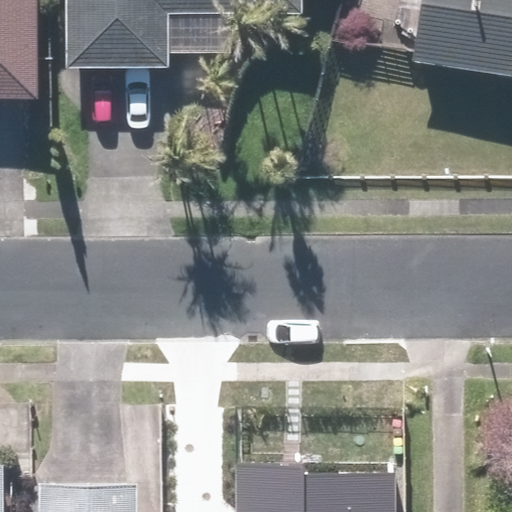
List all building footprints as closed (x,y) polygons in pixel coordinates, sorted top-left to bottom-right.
[(0,0),(0,88),(47,88),(46,34),(45,0),(0,0)] [(45,0),(46,34),(69,34),(70,61),(176,61),(176,11),(306,10),(306,0),(45,0)] [(511,0),(425,0),(420,57),(511,68),(511,0)] [(9,511),(12,457),(0,456),(0,511),(9,511)] [(389,511),(391,471),(244,466),(242,511),(389,511)] [(47,511),(147,511),(148,472),(48,471),(47,511)]
